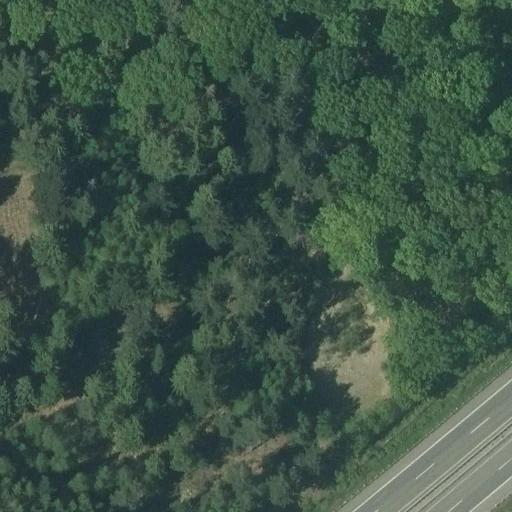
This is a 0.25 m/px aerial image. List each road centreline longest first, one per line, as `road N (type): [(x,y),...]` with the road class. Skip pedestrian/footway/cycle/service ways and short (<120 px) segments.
road 1 (track): [(307,0),(390,382)]
road 2 (motorway): [(511,412),(389,511)]
